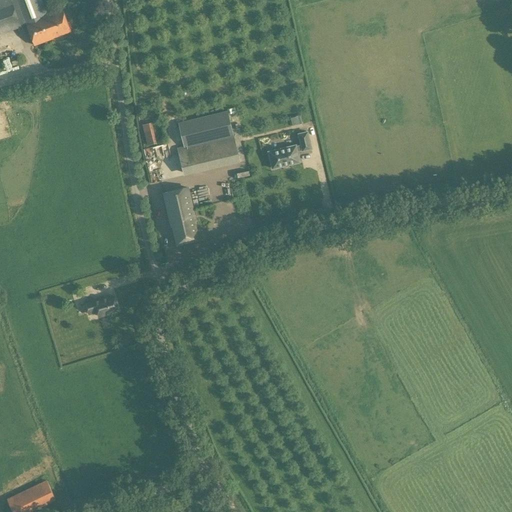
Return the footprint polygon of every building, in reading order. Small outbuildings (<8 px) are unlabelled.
[(0,0),(0,14),(3,13),(5,18),(0,19),(0,20),(4,31),(20,26),(20,25),(26,22),(47,15),(41,0),(0,0)] [(47,15),(26,22),(34,45),(70,32),(62,9),(47,15)] [(227,108),(181,119),(187,145),(233,134),(227,108)] [(301,114),(291,117),(293,125),(303,122),(301,114)] [(152,122),(142,125),(147,145),(157,143),(152,122)] [(308,132),(299,134),(302,151),(311,149),(308,132)] [(178,147),(184,174),(240,161),(233,134),(187,145),(178,147)] [(296,145),(267,151),(272,169),(300,162),(296,145)] [(186,187),(163,192),(176,244),(198,238),(186,187)] [(97,310),(99,315),(117,310),(112,295),(100,299),(99,297),(84,302),(88,313),(97,310)] [(7,498),(13,511),(24,511),(55,498),(46,480),(7,498)]
